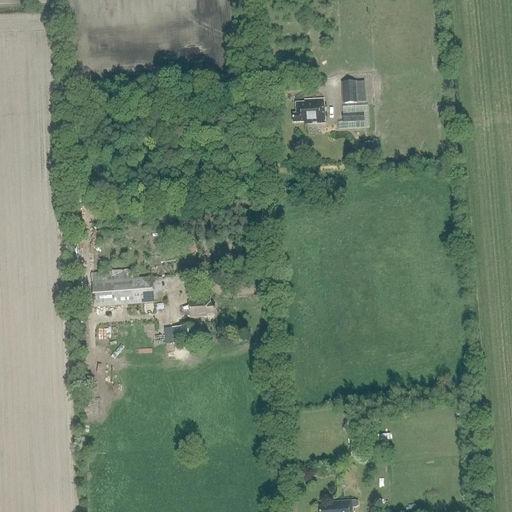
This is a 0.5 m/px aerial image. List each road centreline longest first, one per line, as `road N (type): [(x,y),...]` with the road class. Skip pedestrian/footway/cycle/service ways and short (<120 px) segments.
road 1 (residential): [(286,511),(260,171)]
road 2 (unclassified): [(260,171),(249,0)]
